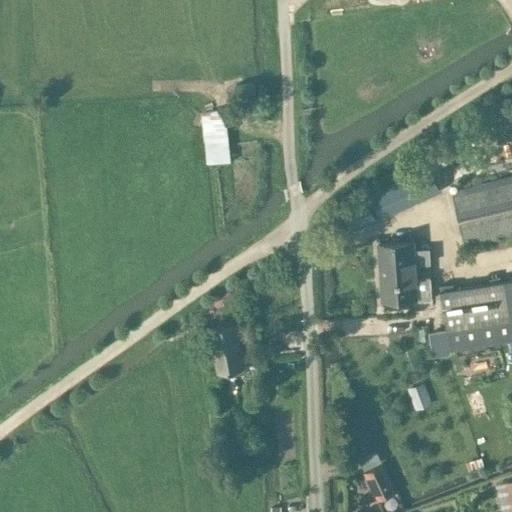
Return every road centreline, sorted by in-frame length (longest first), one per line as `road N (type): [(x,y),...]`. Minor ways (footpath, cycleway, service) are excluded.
road 1 (track): [(0,435),(298,219),(367,158),(511,67)]
road 2 (unclassified): [(316,511),(282,0)]
road 3 (track): [(0,89),(218,92),(246,133),(288,130)]
